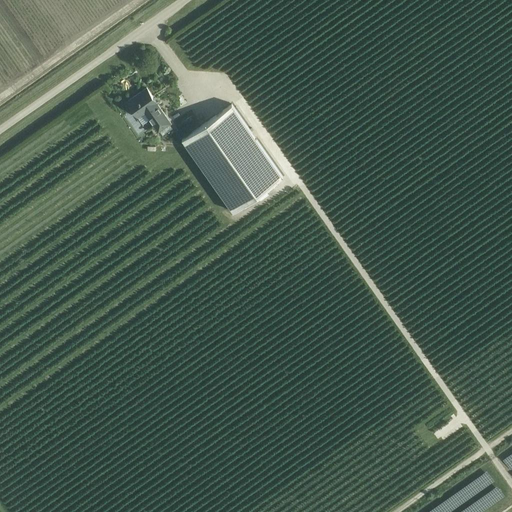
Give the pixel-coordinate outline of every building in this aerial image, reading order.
[(141,38),(158,54),(162,50),(145,34),(141,38)] [(126,80),(121,84),(128,91),(132,86),(126,80)] [(147,88),(127,102),(138,117),(144,112),(145,113),(146,113),(149,118),(148,118),(158,132),(171,123),(157,103),(155,104),(151,98),(153,97),(147,88)] [(191,89),(181,91),(183,101),(192,99),(191,89)] [(182,139),(220,193),(233,210),(282,176),(232,104),(182,139)] [(283,190),(291,199),(298,193),(290,184),(283,190)]
